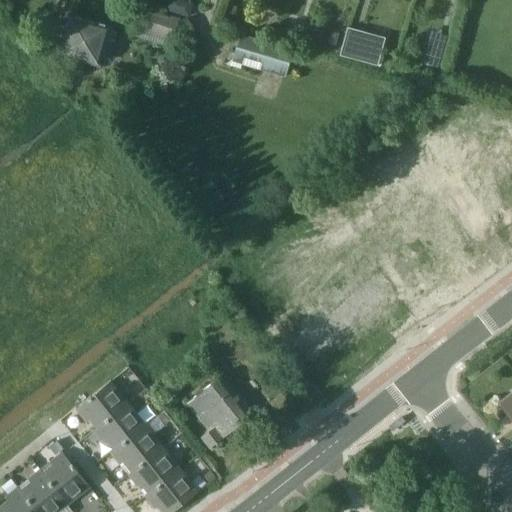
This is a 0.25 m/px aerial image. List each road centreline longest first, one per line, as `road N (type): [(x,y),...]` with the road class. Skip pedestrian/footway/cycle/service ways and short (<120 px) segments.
road 1 (tertiary): [(245,511),(416,378)]
road 2 (residential): [(511,497),(416,378)]
road 3 (residential): [(0,233),(13,222),(89,317)]
